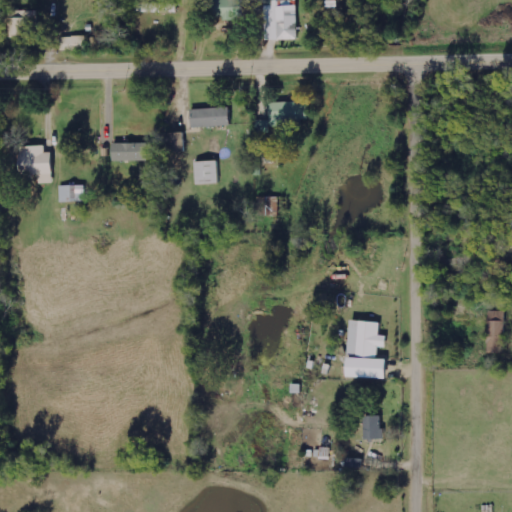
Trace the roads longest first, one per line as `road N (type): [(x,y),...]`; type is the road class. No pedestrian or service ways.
road 1 (tertiary): [(0,75),(511,63)]
road 2 (residential): [(423,511),(423,146),(406,66)]
